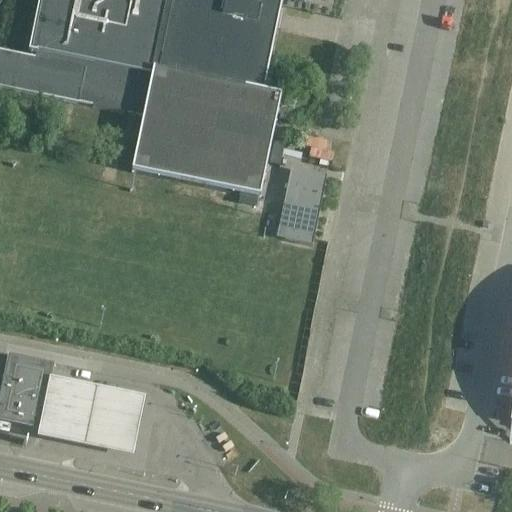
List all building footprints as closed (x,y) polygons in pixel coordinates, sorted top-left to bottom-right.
[(38,0),(27,56),(35,57),(34,62),(90,74),(93,60),(151,73),(165,0),(38,0)] [(143,121),(142,121),(131,176),(258,202),(279,101),(261,97),(271,46),(281,0),(165,0),(151,73),(153,73),(143,121)] [(90,74),(34,62),(0,54),(0,91),(142,121),(143,121),(153,73),(151,73),(93,60),(90,74)] [(283,242),(311,248),(325,179),(289,171),(285,191),(293,192),(283,242)] [(0,424),(40,433),(49,388),(53,367),(6,357),(2,378),(0,387),(0,424)] [(143,399),(52,380),(40,440),(130,459),(143,399)]
